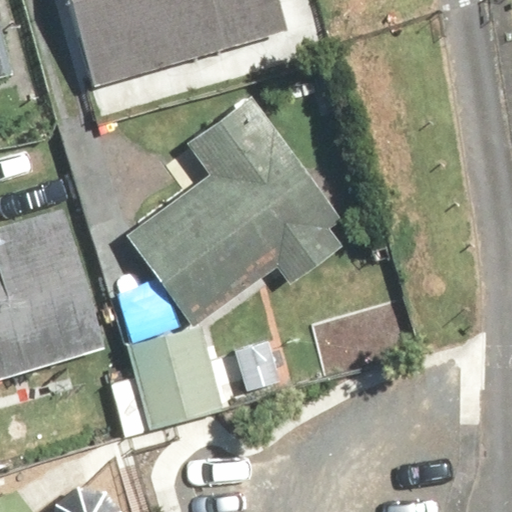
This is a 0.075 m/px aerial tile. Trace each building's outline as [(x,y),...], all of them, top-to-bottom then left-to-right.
[(3,0),(0,0),(0,74),(20,70),(3,0)] [(78,0),(101,84),(298,31),(289,0),(78,0)] [(229,174),(146,237),(210,321),(281,267),(298,289),(364,238),(257,99),(203,140),(229,174)] [(0,259),(0,380),(114,346),(73,215),(0,237),(0,245),(4,258),(0,259)] [(209,329),(142,344),(157,413),(225,397),(209,329)]
